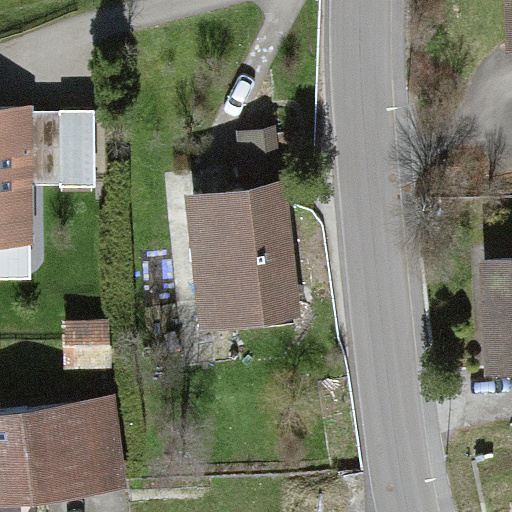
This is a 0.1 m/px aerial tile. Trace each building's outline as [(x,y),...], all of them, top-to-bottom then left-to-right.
[(0,217),(17,217),(17,94),(0,93),(0,217)] [(279,180),(186,191),(202,327),(296,316),(279,180)] [(511,267),(479,268),(479,363),(511,363),(511,267)] [(111,330),(64,333),(68,387),(114,384),(111,330)] [(97,406),(0,413),(0,493),(103,486),(97,406)]
